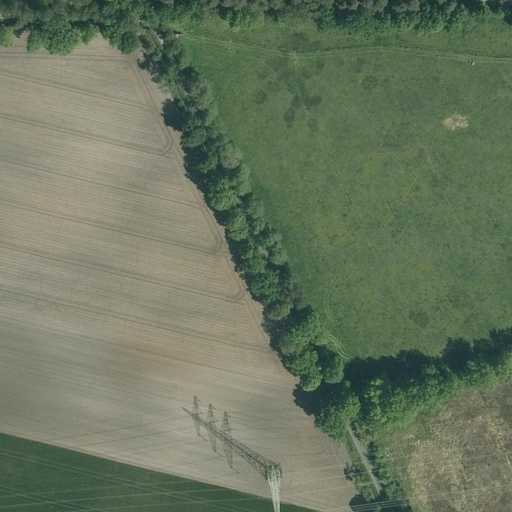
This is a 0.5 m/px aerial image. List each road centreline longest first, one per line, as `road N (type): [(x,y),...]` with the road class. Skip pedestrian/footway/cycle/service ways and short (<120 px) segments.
road 1 (track): [(393,511),(149,22)]
road 2 (track): [(511,8),(181,3),(149,22)]
road 3 (track): [(0,15),(149,22)]
